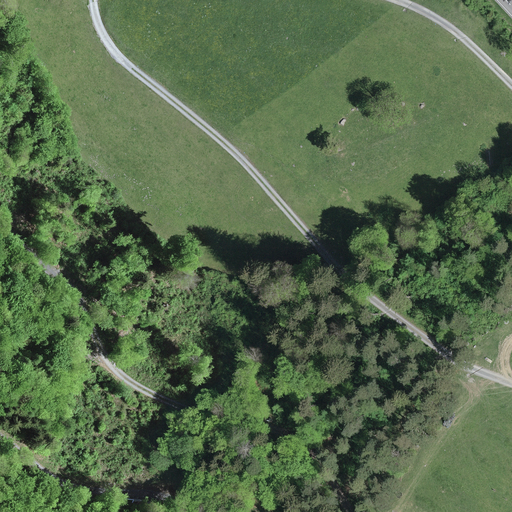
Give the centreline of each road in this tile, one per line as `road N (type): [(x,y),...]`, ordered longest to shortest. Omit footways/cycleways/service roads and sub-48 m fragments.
road 1 (track): [(93,0),(119,57),(237,154),(348,270),(447,354),(511,381)]
road 2 (track): [(0,219),(72,292),(109,363),(132,383),(296,437),(351,511)]
road 3 (track): [(204,511),(155,492),(63,482),(0,436)]
road 4 (track): [(351,511),(360,447),(389,400),(447,354)]
road 5 (track): [(511,83),(450,27),(392,0)]
